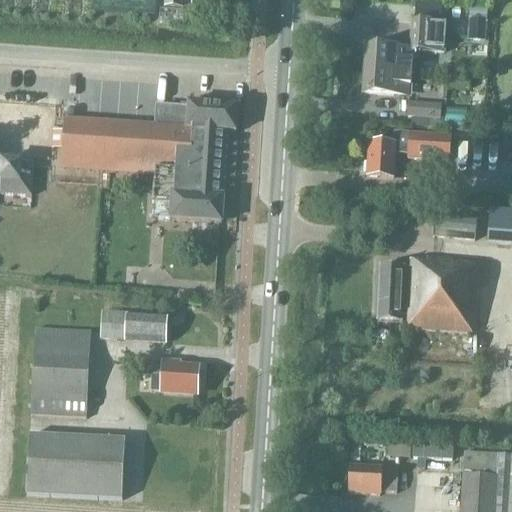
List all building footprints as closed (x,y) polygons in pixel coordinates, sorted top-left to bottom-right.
[(471,9),(469,40),(486,41),(488,10),(471,9)] [(412,22),(410,48),(410,52),(444,53),(446,24),(412,22)] [(402,50),(366,47),(363,94),(394,96),(394,91),(410,92),(411,79),(413,56),(402,55),(402,50)] [(409,103),(408,114),(408,117),(440,119),(441,106),(409,103)] [(67,123),(66,134),(53,133),(52,151),(65,152),(65,162),(156,167),(154,203),(173,204),(172,221),(222,225),(224,198),(223,198),(228,133),(237,134),(238,107),(190,104),(189,108),(156,106),(154,128),(67,122),(67,123)] [(448,106),(447,123),(467,125),(468,108),(448,106)] [(396,135),(396,144),(370,143),(368,172),(367,179),(394,180),(395,154),(408,155),(408,158),(445,161),(446,138),(396,135)] [(2,196),(34,198),(36,166),(4,164),(2,196)] [(477,221),(436,217),(433,238),(474,242),(477,221)] [(380,268),(378,323),(403,324),(404,285),(409,285),(407,330),(475,335),(479,263),(428,258),(427,263),(410,262),(410,269),(380,268)] [(102,340),(166,345),(168,316),(103,312),(102,340)] [(31,416),(88,419),(92,328),(84,328),(84,331),(36,329),(31,416)] [(152,392),(197,395),(197,393),(200,390),(200,385),(198,383),(199,369),(181,368),(181,364),(165,363),(165,364),(150,363),(149,376),(153,376),(152,392)] [(419,372),(419,381),(427,381),(428,373),(419,372)] [(27,494),(123,500),(127,440),(31,434),(27,494)] [(361,463),(362,444),(353,444),(351,463),(361,463)] [(511,511),(511,456),(463,454),(461,510),(460,511),(511,511)] [(382,469),(350,468),(349,495),(380,496),(380,494),(396,494),(397,472),(382,471),(382,469)]
